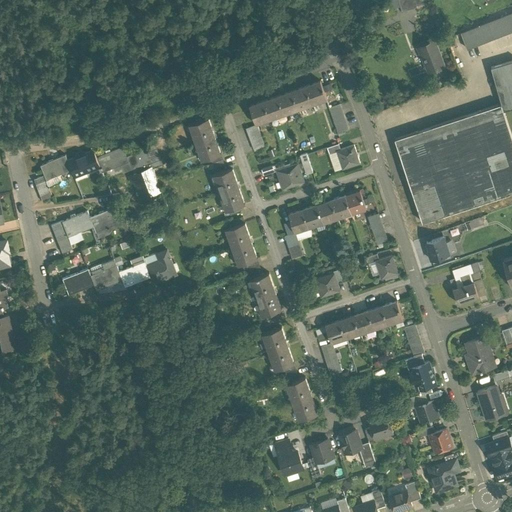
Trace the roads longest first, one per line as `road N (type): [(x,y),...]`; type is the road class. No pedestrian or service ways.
road 1 (residential): [(222,97),(128,136),(12,147),(53,347)]
road 2 (residential): [(434,328),(487,498)]
road 3 (residential): [(252,206),(378,166)]
road 4 (residential): [(292,318),(416,278)]
road 5 (residential): [(340,58),(222,97)]
